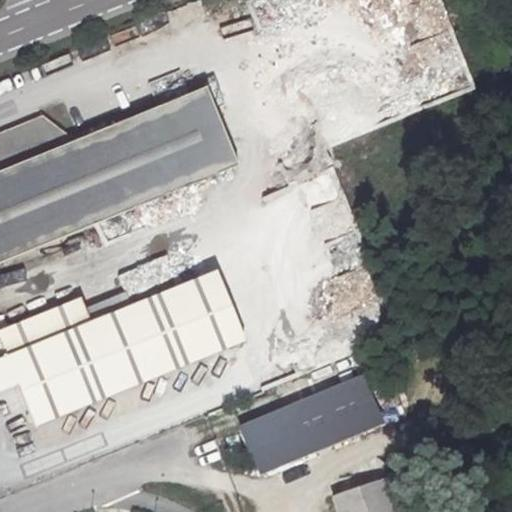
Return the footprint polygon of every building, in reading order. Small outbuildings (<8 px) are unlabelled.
[(429,0),(398,0),(414,38),(441,26),(429,0)] [(447,38),(400,58),(418,102),(465,82),(447,38)] [(185,82),(156,94),(161,106),(190,94),(185,82)] [(0,263),(235,167),(202,89),(190,94),(161,106),(62,146),(60,140),(68,136),(41,115),(0,132),(0,263)] [(79,298),(0,330),(0,391),(15,385),(32,428),(242,342),(214,272),(89,322),(79,298)] [(359,379),(238,430),(258,476),(379,426),(359,379)] [(389,511),(379,482),(332,498),(336,511),(389,511)]
